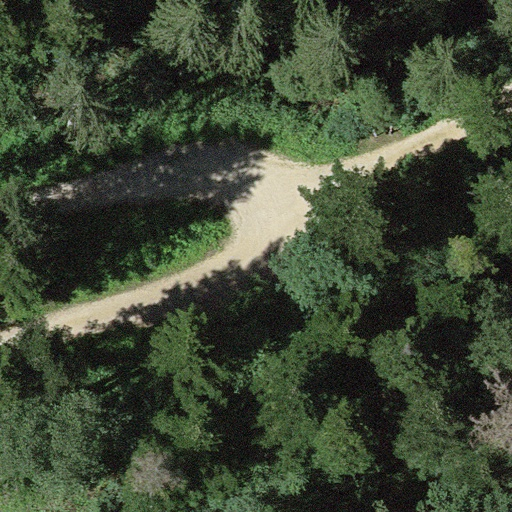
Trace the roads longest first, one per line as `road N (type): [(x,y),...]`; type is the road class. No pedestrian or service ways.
road 1 (track): [(511,35),(200,139),(0,190)]
road 2 (track): [(200,139),(207,245),(75,358),(0,384)]
